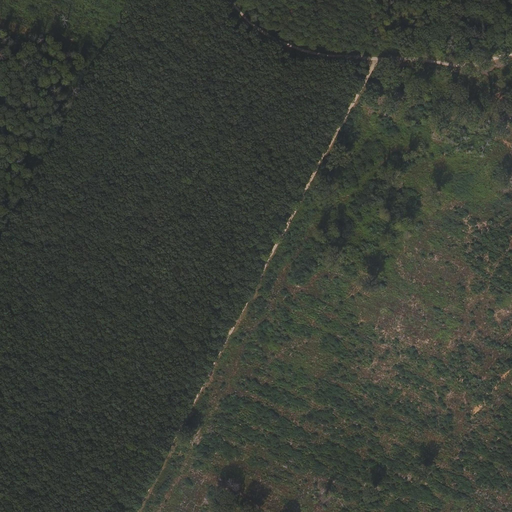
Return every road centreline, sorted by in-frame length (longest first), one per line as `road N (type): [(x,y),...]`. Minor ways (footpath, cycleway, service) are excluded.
road 1 (track): [(379,58),(140,511)]
road 2 (track): [(230,0),(276,39),(321,55),(462,66),(511,54)]
